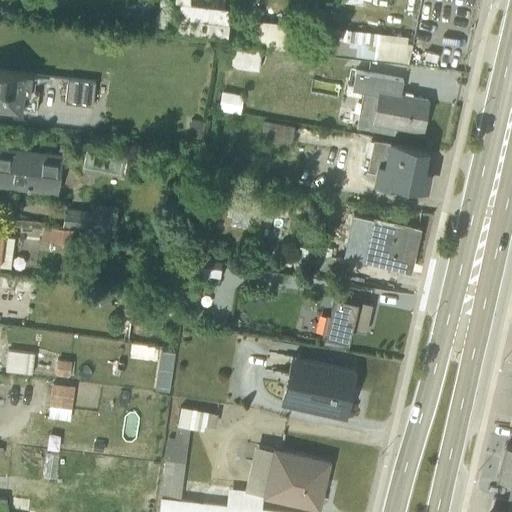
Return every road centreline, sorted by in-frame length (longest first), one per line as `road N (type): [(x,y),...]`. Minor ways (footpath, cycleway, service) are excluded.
road 1 (primary): [(511,39),(392,511)]
road 2 (primary): [(435,511),(511,174)]
